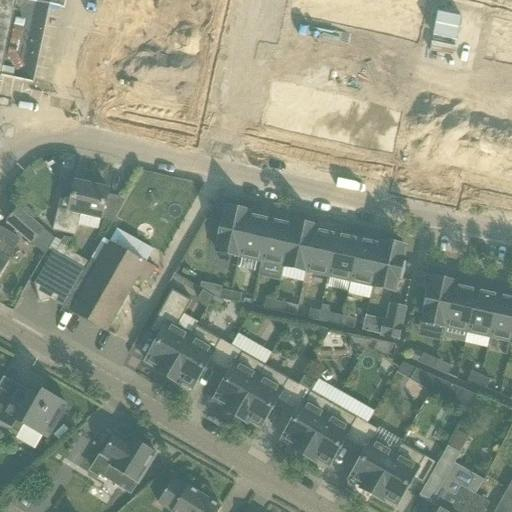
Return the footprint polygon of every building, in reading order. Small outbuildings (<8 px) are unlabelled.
[(0,0),(0,78),(34,85),(38,65),(50,6),(64,9),(66,0),(0,0)] [(194,0),(174,0),(172,14),(207,22),(211,4),(194,0)] [(293,0),(291,11),(313,16),(317,0),(293,0)] [(317,0),(313,16),(333,21),(338,0),(317,0)] [(338,0),(333,21),(353,26),(359,0),(338,0)] [(359,0),(353,26),(373,30),(380,0),(359,0)] [(380,0),(373,30),(393,35),(401,0),(380,0)] [(403,0),(401,0),(393,35),(415,40),(423,4),(419,4),(406,1),(403,0)] [(172,14),(167,36),(202,44),(207,22),(172,14)] [(136,17),(133,29),(141,31),(144,19),(136,17)] [(495,21),(487,56),(507,60),(511,38),(511,24),(498,21),(495,21)] [(136,36),(134,44),(146,46),(148,39),(136,36)] [(148,39),(146,46),(158,49),(160,41),(148,39)] [(295,41),(294,49),(305,52),(307,44),(295,41)] [(307,44),(305,52),(317,54),(319,46),(307,44)] [(178,45),(176,53),(188,56),(190,48),(178,45)] [(190,48),(188,56),(200,59),(202,51),(190,48)] [(335,50),(333,58),(345,61),(347,53),(335,50)] [(347,53),(345,61),(357,63),(359,55),(347,53)] [(292,55),(291,63),(302,66),(304,58),(292,55)] [(304,58),(302,66),(314,68),(316,60),(304,58)] [(120,59),(110,104),(123,107),(127,108),(132,109),(142,64),(120,59)] [(375,59),(373,67),(385,70),(387,62),(375,59)] [(387,62),(385,70),(397,72),(399,64),(387,62)] [(142,64),(132,109),(134,109),(148,112),(153,113),(163,69),(142,64)] [(332,64),(330,72),(342,75),(344,67),(332,64)] [(344,67),(342,75),(354,77),(356,69),(344,67)] [(163,69),(153,113),(155,114),(169,117),(174,118),(184,74),(163,69)] [(372,73),(370,81),(382,84),(384,76),(372,73)] [(184,74),(174,118),(176,119),(190,122),(196,123),(206,79),(184,74)] [(384,76),(382,84),(394,86),(395,78),(384,76)] [(276,78),(266,123),(279,126),(283,127),(288,128),(298,83),(276,78)] [(298,83),(288,128),(290,128),(303,131),(308,132),(318,88),(298,83)] [(490,85),(488,93),(500,96),(501,88),(490,85)] [(318,88),(308,132),(309,133),(323,136),(328,137),(338,92),(318,88)] [(511,90),(501,88),(500,96),(511,98),(511,95),(511,90)] [(338,92),(328,137),(333,138),(346,141),(348,141),(358,97),(338,92)] [(358,97),(348,141),(353,142),(366,146),(368,146),(378,101),(358,97)] [(486,99),(484,107),(496,110),(498,102),(486,99)] [(378,101),(368,146),(373,147),(386,150),(390,151),(400,106),(378,101)] [(498,102),(496,110),(508,112),(510,104),(498,102)] [(472,123),(461,167),(464,168),(477,171),(482,172),(492,127),(472,123)] [(492,127),(482,172),(484,172),(496,175),(501,176),(511,132),(492,127)] [(511,131),(511,132),(501,176),(503,176),(511,178),(511,131)] [(54,225),(52,231),(75,237),(78,225),(98,230),(100,219),(103,210),(107,190),(76,182),(74,182),(67,212),(57,209),(54,225)] [(240,257),(249,216),(249,214),(225,208),(216,251),(240,257)] [(8,224),(31,244),(44,230),(20,209),(8,224)] [(240,257),(261,261),(270,220),(249,216),(240,257)] [(261,261),(283,266),(292,225),(270,220),(261,261)] [(306,271),(316,231),(316,229),(292,223),(292,225),(283,266),(306,271)] [(0,273),(2,270),(2,271),(8,261),(7,261),(20,241),(0,228),(0,273)] [(306,271),(328,276),(337,235),(316,231),(306,271)] [(328,276),(350,281),(359,240),(337,235),(328,276)] [(55,239),(49,249),(54,253),(85,271),(86,272),(91,263),(73,254),(75,241),(64,237),(61,243),(55,239)] [(350,281),(372,286),(381,245),(359,240),(350,281)] [(110,243),(70,313),(105,332),(137,277),(146,282),(154,268),(110,243)] [(372,286),(396,291),(398,280),(402,280),(406,263),(402,262),(405,248),(381,243),(381,245),(372,286)] [(50,301),(63,308),(85,271),(54,253),(44,267),(34,285),(39,303),(50,301)] [(445,327),(454,286),(455,284),(431,279),(428,293),(425,292),(421,309),(424,310),(422,322),(445,327)] [(200,288),(219,299),(221,290),(221,287),(201,283),(200,288)] [(445,327),(467,332),(476,291),(454,286),(445,327)] [(231,292),(221,290),(219,299),(218,300),(228,302),(231,292)] [(202,291),(198,298),(200,305),(206,309),(213,297),(211,296),(202,291)] [(467,332),(489,337),(498,296),(476,291),(467,332)] [(155,372),(167,379),(191,337),(190,336),(176,328),(191,303),(171,292),(149,330),(160,336),(145,363),(156,370),(155,372)] [(231,292),(228,302),(238,304),(240,294),(231,292)] [(489,337),(511,342),(511,336),(511,298),(498,296),(489,337)] [(273,312),(275,302),(265,300),(263,310),(273,312)] [(285,304),(283,314),(296,317),(298,307),(285,304)] [(397,340),(404,308),(389,304),(385,321),(383,320),(380,335),(397,340)] [(320,312),(318,322),(328,324),(330,314),(328,306),(321,305),(320,312)] [(320,312),(310,309),(308,319),(318,322),(320,312)] [(356,320),(342,317),(340,326),(354,330),(356,320)] [(180,383),(192,390),(208,362),(218,368),(230,347),(195,327),(190,336),(191,337),(167,379),(179,385),(180,383)] [(317,328),(312,336),(324,342),(330,330),(317,328)] [(263,364),(269,352),(235,333),(228,345),(263,364)] [(223,411),(235,417),(265,367),(230,347),(218,368),(228,374),(213,402),(225,409),(223,411)] [(422,354),(418,363),(433,370),(437,361),(422,354)] [(451,367),(437,361),(433,370),(447,376),(451,367)] [(402,364),(397,373),(408,380),(430,393),(438,379),(415,369),(402,363),(402,364)] [(248,422),(260,429),(276,401),(286,407),(299,386),(298,386),(265,367),(235,417),(247,424),(248,422)] [(481,376),(471,372),(467,381),(476,386),(481,376)] [(490,381),(481,376),(476,386),(485,390),(490,381)] [(291,450),(303,457),(333,405),(311,393),(316,384),(303,377),(298,386),(299,386),(286,407),(297,414),(281,441),(292,448),(291,450)] [(438,379),(430,393),(445,402),(454,386),(438,379)] [(18,386),(0,417),(0,422),(11,429),(16,421),(46,438),(66,405),(43,392),(38,400),(30,396),(31,393),(18,386)] [(316,462),(328,468),(344,440),(354,446),(367,425),(333,405),(303,457),(315,463),(316,462)] [(360,489),(371,496),(396,453),(395,453),(372,440),(377,431),(367,425),(354,446),(365,453),(349,480),(361,487),(360,489)] [(92,471),(131,495),(156,454),(129,437),(127,441),(115,434),(92,471)] [(384,501),(396,507),(412,479),(422,486),(435,464),(400,444),(395,453),(396,453),(371,496),(383,502),(384,501)] [(420,495),(432,502),(459,454),(447,447),(435,469),(420,495)] [(218,511),(221,508),(188,487),(187,489),(173,480),(158,504),(170,511),(218,511)] [(511,481),(494,511),(510,511),(511,509),(511,481)] [(434,511),(464,511),(466,510),(474,495),(460,487),(455,496),(447,492),(434,511)] [(466,510),(464,511),(483,511),(489,504),(474,495),(466,510)]
